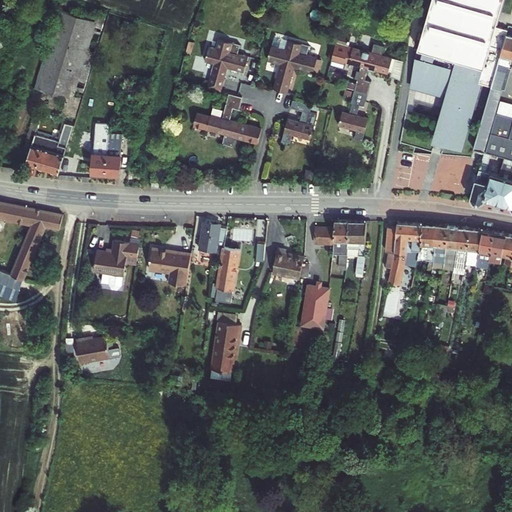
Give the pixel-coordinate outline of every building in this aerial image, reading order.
[(505,34),(506,29),(495,26),(502,0),(430,0),(417,48),(420,49),(418,58),(415,57),(410,85),(446,95),(449,96),(442,121),(449,123),(443,144),(459,148),(474,97),(468,95),(472,81),(478,83),(490,86),(505,34)] [(60,127),(66,129),(100,13),(63,1),(40,80),(61,87),(50,124),(60,127)] [(511,65),(511,36),(505,34),(490,86),(500,89),(503,90),(509,68),(508,67),(509,65),(511,65)] [(373,38),(371,48),(353,44),(348,57),(360,61),(353,86),(368,90),(371,76),(365,74),(368,63),(388,68),(392,53),(381,50),(384,41),(373,38)] [(240,40),(236,40),(228,39),(226,48),(208,44),(204,58),(217,62),(210,87),(222,90),(225,77),(222,76),(225,64),(228,65),(236,67),(244,69),(248,53),(238,50),(240,40)] [(309,43),(298,40),(296,49),(277,45),(274,59),(285,62),(282,74),(277,73),(273,87),(280,88),(286,90),(293,64),(313,69),(317,54),(307,51),(309,43)] [(401,55),(392,53),(388,68),(387,71),(393,72),(398,74),(401,55)] [(472,81),(468,95),(474,97),(478,83),(472,81)] [(366,97),(368,90),(353,86),(352,93),(354,94),(351,104),(344,103),(341,117),(357,122),(355,130),(365,132),(367,121),(370,109),(358,106),(361,96),(366,97)] [(500,89),(490,86),(472,148),(483,151),(500,89)] [(195,126),(226,134),(224,143),(235,146),(237,137),(259,143),(264,126),(247,122),(231,118),(234,106),(240,108),(243,96),(229,92),(223,117),(199,111),(195,126)] [(449,96),(446,95),(433,141),(443,144),(449,123),(442,121),(449,96)] [(291,105),(304,108),(301,118),(289,116),(286,127),(283,138),(291,141),(294,133),(311,137),(317,114),(311,113),(311,110),(317,111),(319,104),(293,98),(291,105)] [(14,164),(22,167),(27,149),(30,140),(35,120),(27,117),(14,164)] [(0,130),(11,134),(14,124),(0,119),(0,130)] [(90,126),(89,137),(104,138),(105,127),(90,126)] [(22,167),(22,168),(39,173),(56,178),(70,131),(66,129),(60,127),(54,148),(52,156),(27,149),(22,167)] [(102,178),(104,150),(105,141),(104,141),(104,138),(89,137),(88,147),(96,148),(95,159),(89,158),(87,177),(95,178),(102,178)] [(104,150),(102,178),(109,179),(116,180),(119,139),(105,138),(105,141),(104,150)] [(30,140),(27,149),(52,156),(54,148),(30,140)] [(503,156),(510,158),(511,150),(511,142),(501,140),(496,155),(503,156)] [(511,208),(511,177),(507,177),(502,175),(485,170),(490,153),(483,151),(469,200),(479,202),(483,199),(484,197),(510,204),(510,206),(511,208)] [(503,156),(501,162),(511,165),(511,158),(510,158),(503,156)] [(29,224),(8,274),(21,279),(44,226),(58,229),(61,214),(4,203),(1,219),(29,224)] [(339,218),(335,218),(335,227),(334,243),(334,253),(343,253),(341,267),(346,268),(348,253),(348,239),(348,218),(344,218),(339,218)] [(348,218),(348,239),(360,240),(359,254),(365,254),(367,219),(358,219),(348,218)] [(410,220),(397,220),(397,225),(389,224),(387,249),(389,249),(396,250),(392,265),(389,279),(401,281),(405,261),(416,263),(417,256),(419,246),(421,247),(423,221),(410,220)] [(225,241),(227,224),(220,223),(220,222),(212,221),(204,221),(203,240),(225,241)] [(435,258),(435,242),(437,222),(434,221),(429,221),(423,221),(421,247),(419,246),(417,256),(435,258)] [(443,222),(437,222),(435,242),(447,244),(450,223),(443,222)] [(450,223),(447,244),(446,249),(445,256),(444,260),(455,261),(460,225),(455,224),(450,223)] [(465,272),(466,261),(472,227),(466,226),(460,225),(455,261),(453,271),(465,272)] [(324,227),(315,226),(315,242),(329,243),(334,243),(335,227),(333,227),(324,227)] [(472,227),(466,261),(477,263),(478,259),(483,228),(478,228),(472,227)] [(483,228),(478,259),(484,260),(486,250),(492,251),(495,231),(491,230),(487,229),(483,228)] [(498,252),(503,253),(507,233),(501,232),(495,231),(492,251),(490,261),(495,262),(498,252)] [(511,233),(507,233),(503,253),(508,254),(506,264),(511,265),(511,264),(511,233)] [(116,237),(114,250),(99,248),(96,268),(126,273),(127,260),(140,262),(143,241),(130,240),(130,239),(123,238),(116,237)] [(304,254),(305,248),(287,244),(288,241),(283,241),(279,240),(276,265),(302,269),(303,268),(304,254)] [(267,258),(267,242),(260,242),(259,259),(266,260),(267,258)] [(189,284),(193,250),(174,248),(154,245),(151,266),(171,269),(169,282),(189,284)] [(215,274),(216,286),(234,289),(235,283),(240,248),(232,247),(224,245),(223,258),(221,273),(215,272),(215,274)] [(386,264),(392,265),(396,250),(389,249),(386,264)] [(304,254),(303,268),(309,268),(311,255),(304,254)] [(0,296),(11,301),(16,289),(4,285),(8,274),(0,271),(0,296)] [(324,325),(330,285),(322,284),(323,278),(318,277),(317,283),(308,282),(302,322),(324,325)] [(436,302),(435,313),(447,314),(448,303),(436,302)] [(233,320),(240,321),(242,311),(221,308),(220,318),(222,318),(233,320)] [(444,327),(446,316),(436,313),(433,324),(444,327)] [(233,320),(222,318),(215,366),(235,369),(237,353),(240,337),(242,337),(244,322),(240,321),(233,320)] [(83,360),(114,355),(110,334),(97,336),(96,333),(80,336),(82,348),(83,360)] [(450,361),(440,360),(438,372),(448,374),(450,361)] [(337,388),(318,384),(314,400),(333,404),(337,388)]
